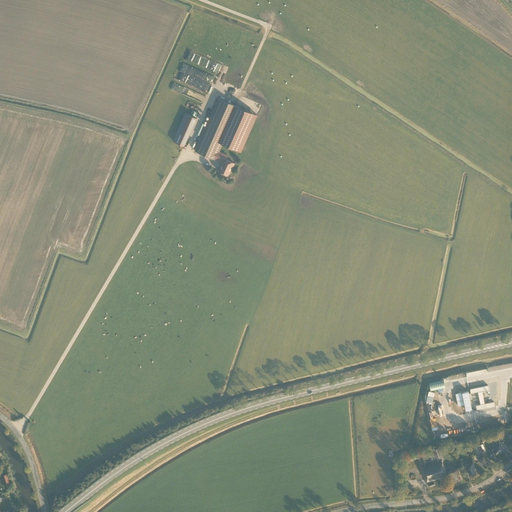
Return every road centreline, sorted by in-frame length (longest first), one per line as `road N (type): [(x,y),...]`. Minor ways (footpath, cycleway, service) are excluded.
road 1 (primary): [(65,511),(144,454),(230,413),(511,342)]
road 2 (tertiary): [(511,462),(454,495),(336,511)]
